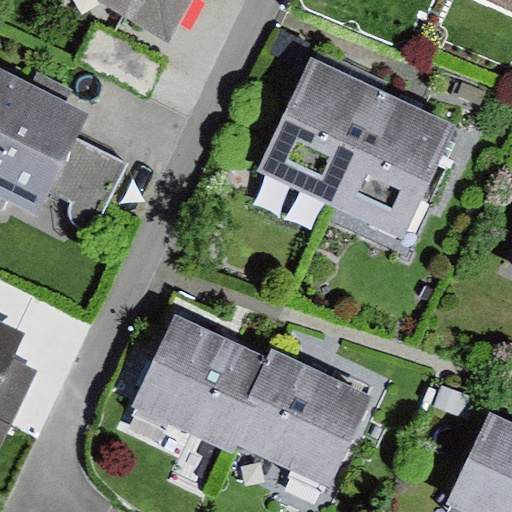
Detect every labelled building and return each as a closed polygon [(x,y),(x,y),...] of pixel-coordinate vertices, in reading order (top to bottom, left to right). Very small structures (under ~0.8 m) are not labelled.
[(175,0),(109,0),(162,26),(175,0)] [(511,0),(488,0),(511,11),(511,0)] [(325,200),(374,87),(300,54),(250,168),(325,200)] [(75,104),(0,71),(0,206),(82,242),(118,158),(62,134),(75,104)] [(399,233),(449,119),(374,87),(325,200),(399,233)] [(13,319),(0,313),(0,434),(29,363),(0,352),(13,319)] [(218,437),(254,357),(161,316),(119,409),(212,451),(218,437)] [(254,357),(218,437),(323,484),(363,394),(259,347),(254,357)] [(511,511),(511,427),(479,413),(438,504),(455,511),(511,511)]
